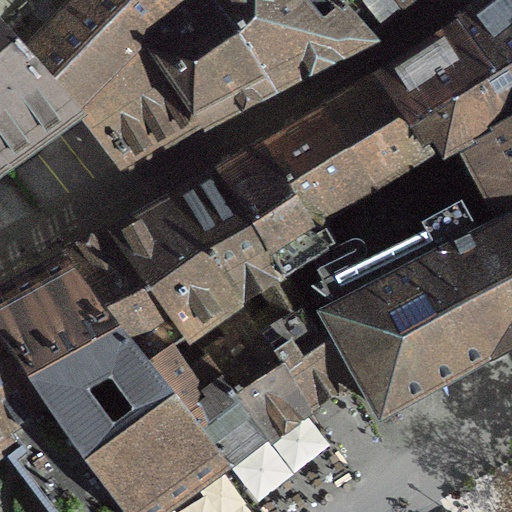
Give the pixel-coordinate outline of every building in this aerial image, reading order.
[(0,0),(0,172),(77,117),(150,35),(181,0),(0,0)] [(181,0),(150,35),(210,125),(214,123),(212,117),(254,96),(272,86),(311,69),(325,61),(362,41),(331,0),(181,0)] [(331,0),(362,41),(400,11),(414,0),(331,0)] [(511,0),(492,0),(475,13),(460,25),(434,45),(411,61),(382,78),(379,74),(375,76),(410,128),(431,116),(494,75),(511,64),(511,0)] [(210,125),(150,35),(77,117),(115,168),(164,142),(203,120),(206,127),(210,125)] [(511,64),(494,75),(431,116),(448,149),(443,152),(444,155),(446,157),(458,151),(495,226),(511,216),(511,64)] [(371,78),(374,83),(354,95),(325,112),(256,153),(289,203),(410,128),(375,76),(371,78)] [(289,203),(256,153),(249,157),(216,177),(209,181),(165,206),(157,210),(109,237),(181,336),(184,334),(232,302),(276,276),(279,279),(297,268),(334,245),(317,216),(289,203)] [(511,216),(495,226),(477,236),(465,214),(317,285),(333,313),(324,318),(380,415),(492,353),(493,357),(511,346),(511,216)] [(181,336),(109,237),(79,253),(65,260),(144,362),(181,336)] [(0,336),(54,413),(123,511),(163,511),(187,495),(226,467),(247,451),(257,442),(259,446),(262,443),(200,357),(201,357),(184,334),(181,336),(144,362),(65,260),(0,294),(0,336)] [(305,411),(304,408),(325,394),(337,386),(338,388),(347,382),(342,373),(340,374),(300,313),(303,311),(300,306),(297,308),(279,279),(276,276),(232,302),(184,334),(201,357),(200,357),(262,443),(265,441),(263,438),(302,410),(303,412),(305,411)] [(0,448),(54,413),(0,336),(0,448)] [(123,511),(54,413),(0,448),(0,511),(123,511)]
